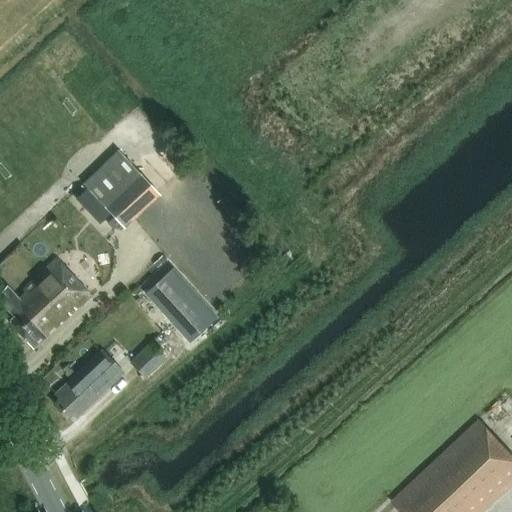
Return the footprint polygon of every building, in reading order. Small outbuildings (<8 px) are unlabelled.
[(119,150),(83,184),(121,224),(157,191),(119,150)] [(95,198),(86,189),(77,197),(86,207),(95,198)] [(8,321),(33,348),(90,295),(55,259),(16,296),(7,286),(0,292),(0,301),(13,316),(8,321)] [(174,267),(145,294),(190,343),(219,316),(174,267)] [(151,341),(129,362),(144,378),(166,357),(151,341)] [(102,347),(53,394),(58,399),(55,403),(67,416),(71,413),(77,418),(125,372),(102,347)] [(511,455),(478,419),(392,499),(403,511),(479,511),(511,482),(511,455)]
